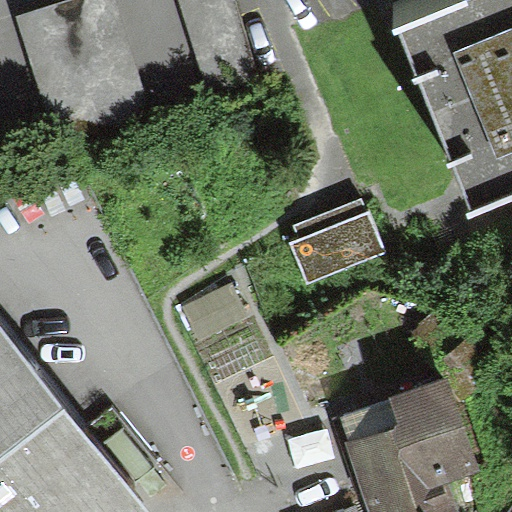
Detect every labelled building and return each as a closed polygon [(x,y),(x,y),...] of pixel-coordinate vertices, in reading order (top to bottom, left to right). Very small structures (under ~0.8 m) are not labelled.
[(106,0),(75,0),(14,20),(54,144),(144,115),(106,0)] [(233,0),(179,0),(204,73),(252,57),(233,0)] [(511,0),(383,0),(379,2),(458,196),(511,174),(511,0)] [(363,198),(295,226),(300,241),(291,244),(308,284),(385,252),(363,198)] [(0,511),(112,511),(150,482),(0,301),(0,511)] [(388,419),(336,438),(363,511),(456,511),(441,472),(480,458),(447,367),(378,393),(388,419)]
